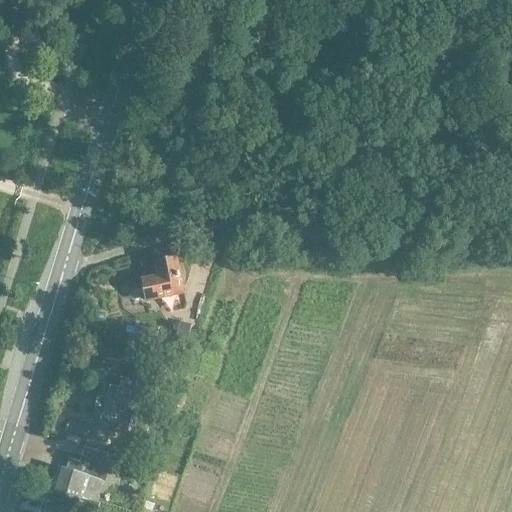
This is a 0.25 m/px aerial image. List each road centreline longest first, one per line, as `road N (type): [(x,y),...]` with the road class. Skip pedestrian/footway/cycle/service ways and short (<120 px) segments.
road 1 (secondary): [(0,485),(144,0)]
road 2 (track): [(211,511),(290,305)]
road 3 (track): [(67,93),(24,82),(9,62),(16,0)]
